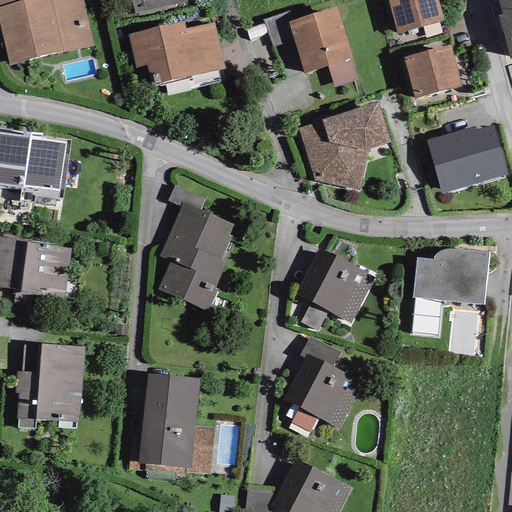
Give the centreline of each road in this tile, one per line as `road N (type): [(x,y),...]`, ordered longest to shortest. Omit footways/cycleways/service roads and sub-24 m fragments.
road 1 (residential): [(511,225),(404,228),(342,220),(279,202),(89,120),(0,104)]
road 2 (residential): [(511,128),(475,0)]
